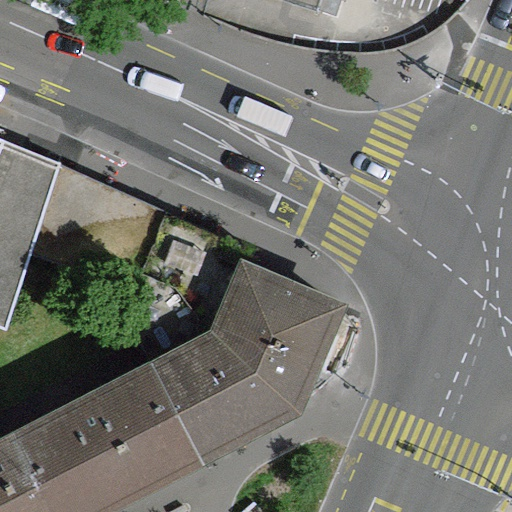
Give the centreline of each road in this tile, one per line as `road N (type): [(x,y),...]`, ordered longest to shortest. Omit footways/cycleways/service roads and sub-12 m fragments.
road 1 (tertiary): [(494,290),(358,191),(0,22)]
road 2 (secondary): [(494,290),(410,511)]
